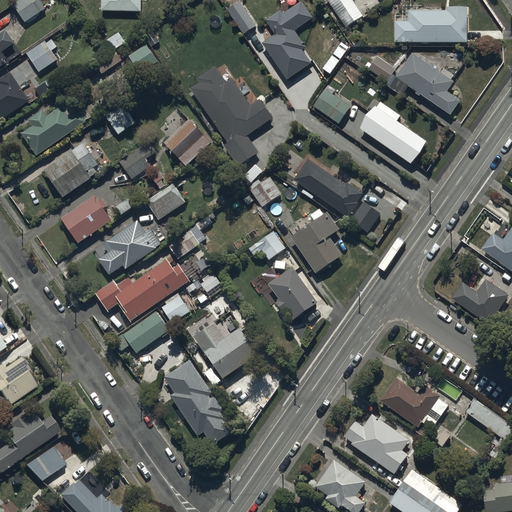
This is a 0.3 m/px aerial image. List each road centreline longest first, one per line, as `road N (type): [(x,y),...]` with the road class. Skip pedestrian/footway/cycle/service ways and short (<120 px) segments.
road 1 (tertiary): [(230,511),(511,103)]
road 2 (residential): [(190,511),(0,236)]
